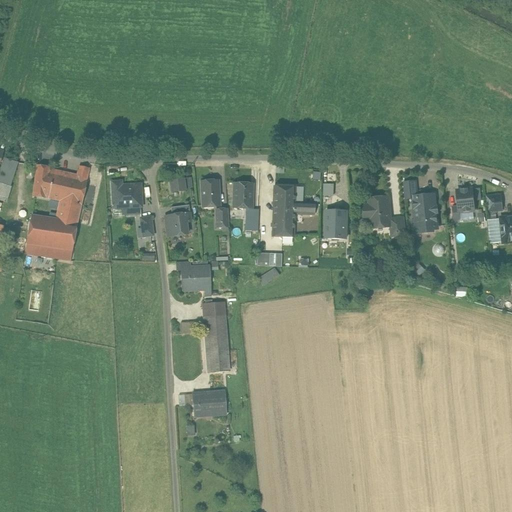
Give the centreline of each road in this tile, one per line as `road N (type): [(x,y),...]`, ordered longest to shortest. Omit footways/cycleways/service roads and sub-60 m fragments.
road 1 (residential): [(144,157),(406,163),(511,181)]
road 2 (unclassified): [(176,511),(164,283),(144,157)]
road 3 (residential): [(0,128),(34,145),(144,157)]
